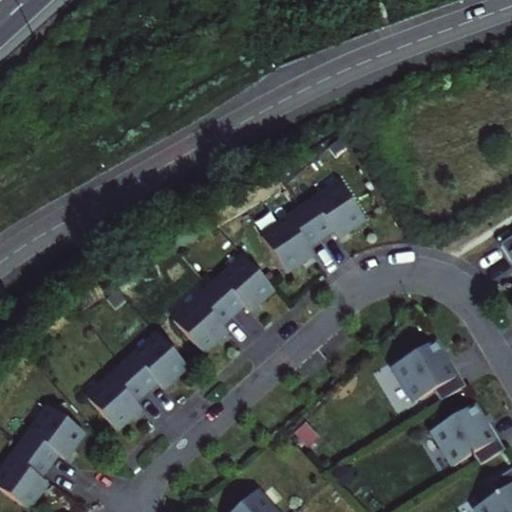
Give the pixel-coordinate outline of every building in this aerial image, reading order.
[(340,185),(301,211),(320,240),(332,231),(337,239),(364,221),(340,185)] [(320,240),(301,211),(261,237),(285,274),(312,255),(307,248),(320,240)] [(511,238),(501,245),(511,263),(511,238)] [(244,259),(209,290),(232,316),(243,305),(249,313),(273,290),(244,259)] [(232,316),(209,290),(173,322),(202,354),(226,332),(220,326),(232,316)] [(158,336),(123,367),(145,393),(157,383),(163,390),(187,368),(158,336)] [(441,403),(466,388),(450,362),(447,363),(434,343),(393,368),(415,404),(434,392),(441,403)] [(145,393),(123,367),(87,399),(116,431),(140,410),(134,403),(145,393)] [(480,467),(505,451),(489,425),(485,427),(473,407),(431,432),(454,468),(473,456),(480,467)] [(49,408),(21,447),(48,467),(57,455),(64,460),(84,434),(49,408)] [(48,467),(21,447),(0,474),(0,490),(27,511),(47,484),(39,479),(48,467)] [(511,511),(511,470),(484,488),(490,498),(469,511),(511,511)] [(273,511),(256,492),(233,511),(273,511)]
